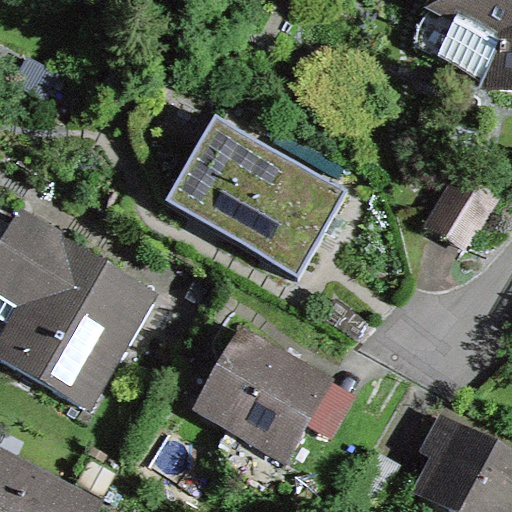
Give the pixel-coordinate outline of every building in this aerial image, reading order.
[(511,0),(443,0),(437,11),(464,25),(444,61),(499,89),(511,90),(511,0)] [(27,59),(13,84),(46,103),(60,78),(27,59)] [(194,208),(235,134),(215,122),(167,209),(298,282),(305,269),(194,208)] [(346,195),(235,134),(194,208),(305,269),(346,195)] [(498,198),(460,176),(430,226),(468,249),(498,198)] [(153,296),(22,222),(0,259),(0,319),(15,328),(0,354),(0,359),(88,410),(153,296)] [(287,461),(309,423),(330,384),(332,382),(244,333),(199,412),(287,461)] [(352,397),(330,384),(309,423),(330,435),(352,397)] [(422,496),(451,511),(511,511),(511,456),(444,419),(425,454),(440,462),(422,496)] [(376,511),(402,468),(375,452),(345,503),(360,511),(376,511)] [(97,511),(99,509),(15,463),(7,477),(0,472),(0,511),(97,511)]
